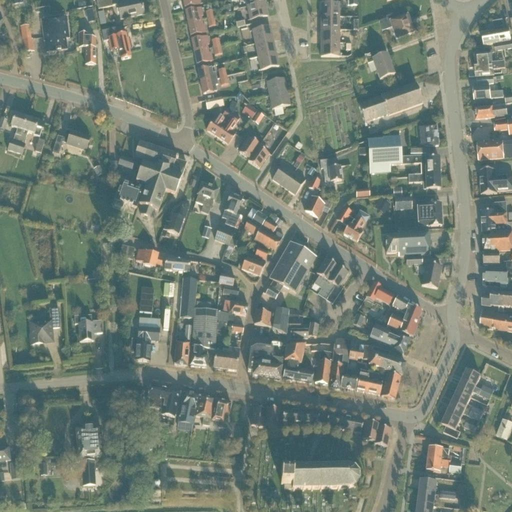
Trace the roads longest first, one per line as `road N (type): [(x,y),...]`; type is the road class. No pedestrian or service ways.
road 1 (tertiary): [(452,322),(466,241),(449,54),(465,19)]
road 2 (tertiary): [(0,390),(148,376),(239,391)]
road 3 (unclassified): [(183,145),(84,101),(0,79)]
road 4 (unclassified): [(452,322),(295,222)]
road 5 (residential): [(411,363),(340,337),(246,341)]
road 6 (tertiary): [(405,419),(239,391)]
road 7 (residential): [(256,293),(218,264),(120,239)]
road 8 (residential): [(183,145),(186,112),(162,0)]
road 9 (unclassified): [(295,222),(183,145)]
